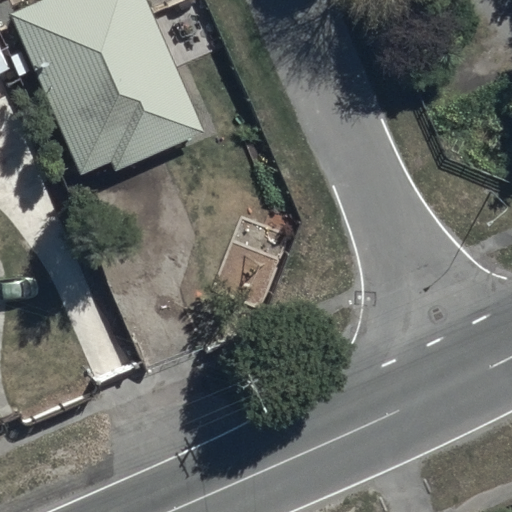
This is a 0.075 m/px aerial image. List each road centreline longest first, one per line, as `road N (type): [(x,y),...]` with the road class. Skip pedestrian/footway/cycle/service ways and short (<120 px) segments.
road 1 (residential): [(454,383),(291,0)]
road 2 (tertiary): [(161,511),(454,383)]
